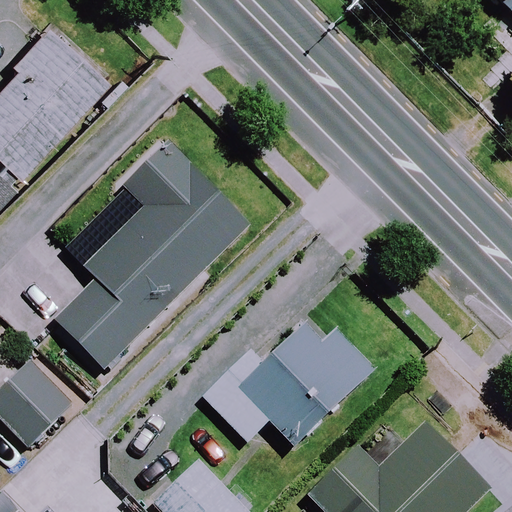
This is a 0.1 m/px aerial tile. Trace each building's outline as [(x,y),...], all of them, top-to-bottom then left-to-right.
[(511,0),(489,0),(511,23),(511,0)] [(98,88),(46,42),(0,93),(0,169),(14,182),(98,88)] [(141,218),(81,276),(97,293),(57,332),(100,376),(246,235),(166,153),(121,197),(141,218)] [(367,378),(315,322),(264,369),(252,355),(202,402),(244,447),(267,426),(290,451),(367,378)] [(70,415),(26,370),(0,395),(0,430),(26,457),(70,415)] [(466,511),(480,498),(419,434),(374,477),(353,455),(303,502),(312,511),(466,511)] [(242,511),(198,464),(152,506),(157,511),(242,511)]
